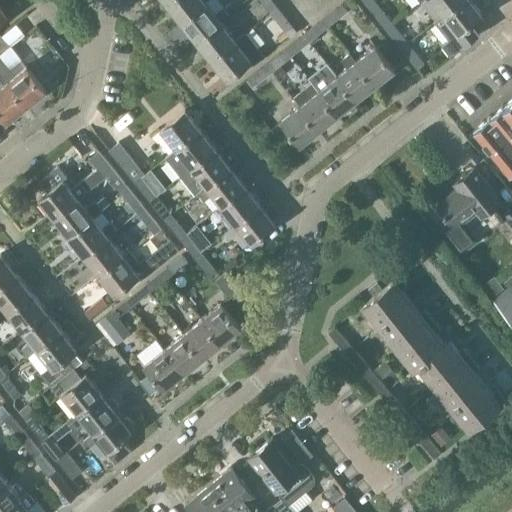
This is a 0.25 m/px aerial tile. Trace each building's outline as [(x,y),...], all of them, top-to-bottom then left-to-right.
[(174,0),(168,5),(182,23),(206,4),(203,0),(174,0)] [(277,8),(271,0),(258,0),(269,14),(277,8)] [(379,5),(375,0),(362,0),(371,11),(379,5)] [(431,0),(442,14),(460,0),(431,0)] [(470,0),(460,0),(442,14),(434,21),(448,39),(441,45),(450,55),(479,32),(471,23),(482,14),(470,0)] [(330,26),(349,11),(342,3),(323,18),(330,26)] [(182,23),(197,41),(221,22),(230,15),(224,7),(215,14),(206,4),(182,23)] [(394,23),(379,5),(371,11),(386,29),(394,23)] [(0,33),(0,21),(8,15),(0,6),(0,53),(10,45),(0,33)] [(269,14),(289,38),(297,32),(277,8),(269,14)] [(310,41),(330,26),(323,18),(304,34),(310,41)] [(211,59),(235,39),(221,22),(197,41),(211,59)] [(245,29),(257,42),(264,36),(251,23),(245,29)] [(408,41),(394,23),(386,29),(400,47),(408,41)] [(245,31),(235,39),(211,59),(228,80),(251,61),(254,65),(265,56),(245,31)] [(285,49),(291,57),(310,41),(304,34),(285,49)] [(424,61),(408,41),(400,47),(416,67),(424,61)] [(376,46),(357,61),(376,85),(395,70),(376,46)] [(272,72),(291,57),(285,49),(266,64),(272,72)] [(347,69),(338,76),(357,100),(376,85),(357,61),(356,61),(350,53),(341,60),(347,69)] [(266,64),(247,79),(253,87),(272,72),(266,64)] [(26,66),(15,75),(8,66),(0,72),(0,73),(7,82),(7,81),(27,106),(46,90),(26,66)] [(357,100),(338,76),(319,91),(338,115),(357,100)] [(0,111),(7,121),(27,106),(7,81),(7,82),(0,87),(0,111)] [(319,91),(300,106),(319,130),(338,115),(319,91)] [(300,145),(319,130),(300,106),(281,121),(300,145)] [(510,176),(511,174),(511,117),(504,107),(473,132),(510,176)] [(162,129),(177,148),(202,128),(187,109),(162,129)] [(217,147),(202,128),(177,148),(165,158),(179,176),(217,147)] [(135,182),(143,176),(145,174),(119,141),(110,149),(135,182)] [(207,185),(207,186),(232,166),(217,147),(179,176),(194,196),(198,193),(207,185)] [(105,177),(108,174),(115,169),(100,150),(90,158),(98,168),(105,177)] [(49,190),(40,198),(55,217),(79,198),(105,177),(98,168),(72,189),(65,180),(68,177),(59,166),(41,180),(49,190)] [(247,185),(232,166),(207,186),(207,185),(198,193),(204,201),(213,193),(222,205),(247,185)] [(131,188),(115,169),(108,174),(123,194),(131,188)] [(482,216),(500,203),(474,169),(455,183),(460,189),(438,206),(449,220),(440,228),(460,254),(479,240),(465,221),(478,211),(482,216)] [(157,194),(143,176),(135,182),(150,200),(157,194)] [(168,181),(157,189),(168,204),(179,196),(168,181)] [(236,223),(237,223),(262,204),(247,185),(222,205),(236,223)] [(123,194),(138,212),(145,206),(131,188),(123,194)] [(172,213),(157,194),(150,200),(165,219),(172,213)] [(103,210),(111,204),(104,196),(97,202),(103,210)] [(55,217),(70,236),(94,217),(103,210),(96,202),(88,209),(79,198),(55,217)] [(277,223),(262,204),(237,223),(236,223),(227,230),(234,239),(243,232),(252,242),(277,223)] [(160,225),(145,206),(138,212),(153,231),(160,225)] [(208,209),(186,226),(198,240),(219,223),(208,209)] [(511,210),(502,218),(511,229),(511,210)] [(165,219),(180,238),(188,232),(172,213),(165,219)] [(70,236),(85,255),(109,236),(117,229),(111,221),(102,227),(94,217),(70,236)] [(203,251),(188,232),(180,238),(195,257),(203,251)] [(85,255),(100,274),(124,255),(109,236),(85,255)] [(180,249),(170,237),(134,266),(144,278),(180,249)] [(195,257),(210,276),(218,270),(203,251),(195,257)] [(0,254),(0,285),(17,272),(1,253),(0,254)] [(139,274),(124,255),(100,274),(115,293),(139,274)] [(183,255),(164,270),(170,276),(188,262),(183,255)] [(164,270),(145,284),(151,291),(170,276),(164,270)] [(241,288),(227,270),(216,279),(230,297),(241,288)] [(0,285),(0,301),(8,311),(32,291),(17,272),(0,285)] [(407,287),(398,276),(362,305),(379,327),(411,301),(402,290),(407,287)] [(151,291),(145,284),(127,299),(132,306),(151,291)] [(511,284),(493,299),(511,322),(511,284)] [(8,311),(23,329),(47,310),(32,291),(8,311)] [(107,304),(102,297),(85,311),(90,318),(107,304)] [(119,316),(123,313),(132,306),(127,299),(102,318),(113,333),(125,323),(119,316)] [(420,312),(411,301),(379,327),(413,369),(418,366),(445,344),(436,333),(441,329),(425,309),(420,312)] [(202,318),(222,342),(241,327),(222,303),(202,318)] [(38,348),(62,329),(47,310),(23,329),(31,340),(22,348),(28,356),(38,348)] [(203,357),(222,342),(202,318),(183,333),(203,357)] [(335,326),(328,332),(337,343),(344,337),(335,326)] [(77,348),(62,329),(38,348),(51,364),(40,373),(51,386),(73,367),(65,357),(77,348)] [(184,372),(203,357),(183,333),(164,348),(184,372)] [(346,353),(353,347),(344,337),(337,343),(346,353)] [(458,351),(450,340),(445,344),(418,366),(452,408),(484,383),(475,372),(480,368),(463,348),(458,351)] [(362,358),(353,347),(346,353),(355,364),(362,358)] [(165,387),(184,372),(164,348),(145,363),(165,387)] [(363,374),(370,368),(362,358),(355,364),(363,374)] [(385,361),(375,368),(383,378),(392,370),(385,361)] [(10,370),(5,364),(1,367),(6,373),(10,370)] [(81,377),(73,367),(51,386),(59,396),(64,392),(78,410),(102,391),(87,372),(81,377)] [(379,379),(370,368),(363,374),(372,385),(379,379)] [(0,378),(0,379),(15,398),(22,392),(7,373),(0,378)] [(381,395),(388,389),(379,379),(372,385),(381,395)] [(492,394),(484,383),(452,408),(469,430),(506,401),(497,390),(492,394)] [(397,400),(388,389),(381,395),(390,406),(397,400)] [(108,399),(102,391),(78,410),(67,420),(72,426),(77,427),(86,420),(93,429),(117,410),(117,409),(119,408),(120,404),(115,397),(111,397),(108,399)] [(399,416),(406,410),(397,400),(390,406),(399,416)] [(123,417),(117,410),(93,429),(94,430),(83,438),(90,446),(100,438),(117,460),(132,448),(123,437),(132,429),(132,428),(134,427),(135,422),(129,416),(125,416),(123,417)] [(415,421),(406,410),(399,416),(408,427),(415,421)] [(27,432),(11,412),(4,417),(19,437),(27,432)] [(50,433),(35,414),(28,420),(43,439),(50,433)] [(417,437),(424,431),(415,421),(408,427),(417,437)] [(441,427),(433,434),(441,444),(450,437),(441,427)] [(432,442),(424,431),(417,437),(426,448),(432,442)] [(41,451),(27,432),(19,437),(34,456),(41,451)] [(43,439),(57,457),(64,451),(50,433),(43,439)] [(294,464),(274,438),(250,456),(277,491),(278,491),(284,498),(275,505),(280,511),(297,511),(291,505),(298,499),(313,487),(315,480),(314,477),(308,469),(305,465),(303,464),(299,463),(296,463),(294,464)] [(426,448),(434,458),(441,452),(432,442),(426,448)] [(67,449),(64,451),(57,457),(73,477),(83,469),(67,449)] [(34,456),(49,475),(56,469),(41,451),(34,456)] [(233,467),(210,485),(231,511),(265,511),(256,500),(259,499),(233,467)] [(56,469),(49,475),(46,477),(67,503),(77,495),(56,469)] [(0,483),(0,511),(2,511),(22,497),(6,478),(0,483)] [(231,511),(210,485),(187,504),(192,511),(231,511)] [(347,495),(334,506),(338,511),(341,511),(353,503),(347,495)] [(33,511),(22,497),(2,511),(33,511)] [(69,511),(63,503),(50,511),(69,511)]
